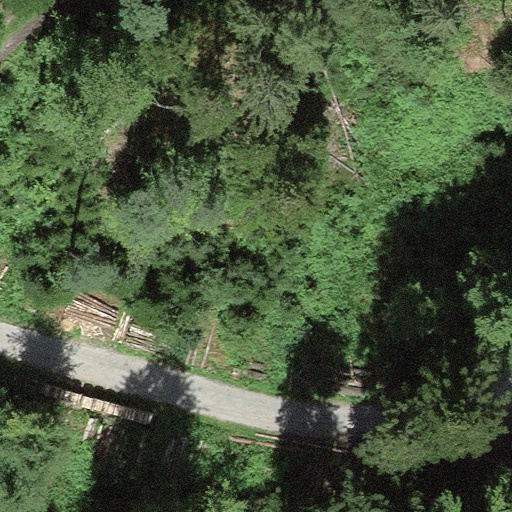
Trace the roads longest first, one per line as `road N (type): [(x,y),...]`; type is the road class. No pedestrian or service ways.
road 1 (track): [(0,335),(325,435),(396,425),(511,368)]
road 2 (track): [(0,82),(89,0)]
